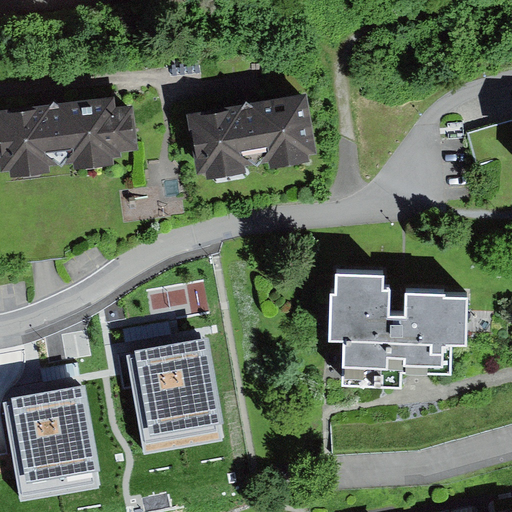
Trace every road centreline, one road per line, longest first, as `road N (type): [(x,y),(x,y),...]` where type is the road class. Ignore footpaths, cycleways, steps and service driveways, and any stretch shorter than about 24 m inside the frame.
road 1 (residential): [(0,329),(57,313),(146,257),(211,232),(376,204),(409,175),(437,112),(511,79)]
road 2 (track): [(473,0),(360,34),(340,56),(349,149),(343,215)]
